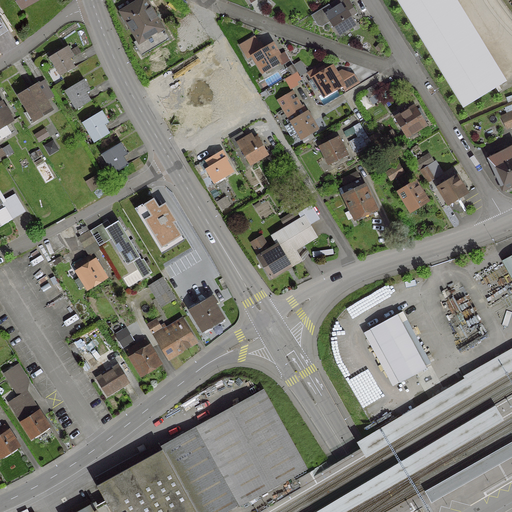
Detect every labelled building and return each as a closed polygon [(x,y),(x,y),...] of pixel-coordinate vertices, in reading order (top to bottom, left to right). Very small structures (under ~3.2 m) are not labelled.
[(329,20),(337,34),(354,24),(349,16),(354,13),(347,1),(342,4),(340,0),(335,0),(311,16),(316,25),(320,25),(329,20)] [(454,0),(395,0),(460,107),(504,81),(454,0)] [(140,55),(168,39),(145,1),(135,7),(133,4),(119,12),(136,40),(132,42),(140,55)] [(251,56),(261,72),(278,62),(275,57),(279,55),(274,47),(271,49),(269,45),(263,49),(259,42),(257,44),(253,38),(246,43),(249,48),(248,49),(252,55),(251,56)] [(54,68),(58,76),(59,76),(74,67),(69,59),(73,56),(67,46),(47,57),(48,58),(54,68)] [(201,71),(191,77),(200,92),(217,82),(212,73),(217,71),(209,57),(199,63),(200,65),(198,66),(201,71)] [(300,75),(305,72),(301,65),(295,68),(300,75)] [(315,71),(318,74),(312,78),(313,78),(307,82),(313,91),(318,88),(323,95),(341,85),(344,90),(357,82),(352,75),(341,71),(335,74),(331,67),(325,70),(323,66),(315,71)] [(278,71),(281,76),(288,72),(285,67),(278,71)] [(176,105),(189,97),(176,75),(156,86),(165,102),(172,98),(176,105)] [(70,102),(74,109),(74,110),(90,101),(85,92),(89,90),(83,79),(63,91),(70,102)] [(33,120),(50,110),(34,84),(27,89),(27,90),(18,95),(33,120)] [(375,84),(364,91),(368,98),(380,91),(375,84)] [(289,136),(296,131),(300,138),(315,129),(306,113),(304,114),(291,93),(278,100),(288,118),(285,120),(287,124),(284,126),(289,136)] [(0,127),(11,121),(0,102),(0,127)] [(402,113),(394,118),(406,137),(407,136),(409,138),(416,134),(415,131),(425,125),(413,106),(407,110),(405,107),(400,110),(402,113)] [(100,112),(97,114),(81,123),(81,124),(82,124),(92,142),(108,133),(103,125),(107,122),(101,111),(100,112)] [(506,128),(511,125),(511,112),(501,118),(506,128)] [(44,138),(40,131),(33,135),(38,142),(44,138)] [(239,147),(249,164),(266,154),(257,138),(253,140),(250,134),(243,138),(240,132),(230,139),(235,149),(239,147)] [(376,134),(368,138),(374,147),(381,143),(376,134)] [(337,138),(320,146),(328,163),(329,163),(331,165),(338,162),(336,159),(345,155),(337,138)] [(368,139),(363,141),(370,153),(375,150),(368,139)] [(119,143),(116,145),(100,155),(111,174),(127,165),(122,156),(126,154),(120,143),(119,143)] [(511,146),(487,159),(502,189),(503,189),(503,188),(511,183),(511,146)] [(206,169),(214,182),(231,172),(219,152),(204,161),(208,167),(206,169)] [(428,154),(414,162),(426,182),(434,177),(427,165),(432,161),(428,154)] [(398,164),(385,173),(389,179),(402,171),(398,164)] [(341,195),(343,194),(355,218),(374,209),(356,172),(340,180),(343,186),(338,189),(341,195)] [(445,182),(437,187),(447,204),(466,192),(456,175),(445,182)] [(415,181),(397,191),(409,212),(427,201),(415,181)] [(154,199),(145,204),(152,216),(146,220),(162,246),(181,235),(173,222),(176,221),(165,204),(159,207),(154,199)] [(260,256),(257,258),(269,277),(299,259),(293,250),(315,237),(303,217),(300,219),(296,213),(289,217),(292,223),(271,236),(277,246),(265,253),(265,252),(267,249),(261,238),(252,243),(260,256)] [(139,257),(117,220),(104,229),(108,235),(126,265),(139,257)] [(92,238),(88,231),(77,238),(81,245),(92,238)] [(511,254),(501,261),(511,280),(511,254)] [(76,271),(86,287),(104,276),(93,260),(90,255),(74,265),(77,270),(76,271)] [(177,302),(182,299),(190,294),(178,275),(172,265),(164,270),(170,280),(166,282),(177,302)] [(149,285),(157,297),(169,290),(161,278),(149,285)] [(212,296),(189,310),(202,331),(222,318),(213,304),(216,302),(212,296)] [(168,358),(175,353),(194,342),(183,323),(183,324),(181,320),(162,331),(152,314),(143,320),(167,359),(168,359),(168,358)] [(425,368),(396,314),(369,329),(398,383),(425,368)] [(125,331),(117,337),(122,345),(130,340),(125,331)] [(130,356),(129,357),(140,374),(158,363),(148,346),(147,346),(143,340),(126,350),(130,356)] [(511,349),(357,441),(366,457),(511,370),(511,349)] [(17,365),(4,373),(14,388),(26,380),(17,365)] [(106,395),(121,386),(127,382),(117,366),(112,369),(112,368),(108,370),(108,371),(96,379),(106,395)] [(9,403),(31,438),(48,427),(25,392),(9,403)] [(224,511),(305,468),(263,392),(160,449),(160,450),(195,511),(224,511)] [(315,511),(344,511),(504,419),(496,405),(315,511)] [(0,456),(1,457),(18,446),(7,430),(3,425),(0,427),(0,456)] [(511,441),(425,491),(432,503),(511,457),(511,441)] [(93,505),(79,511),(195,511),(160,450),(127,468),(125,463),(95,479),(97,484),(96,485),(104,500),(94,506),(93,505)]
